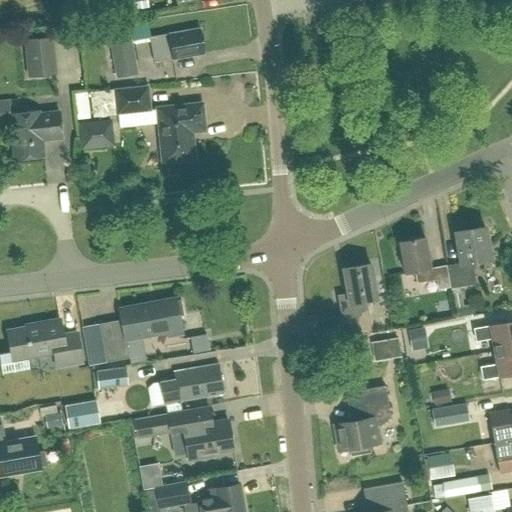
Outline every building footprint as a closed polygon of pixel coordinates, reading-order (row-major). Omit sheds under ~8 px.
[(134,21),(107,26),(110,41),(130,38),(131,41),(150,38),(147,20),(147,19),(134,21)] [(149,39),(152,57),(170,54),(171,59),(203,54),(199,30),(172,34),(173,35),(149,39)] [(58,74),(54,37),(26,40),(30,77),(58,74)] [(131,41),(130,38),(110,41),(115,77),(136,74),(131,41)] [(117,115),(153,111),(150,85),(114,89),(117,115)] [(9,100),(0,100),(0,113),(10,112),(9,100)] [(203,131),(201,106),(158,110),(163,163),(193,160),(191,142),(188,142),(187,132),(203,131)] [(62,139),(59,112),(39,114),(39,112),(9,115),(14,160),(43,157),(41,139),(47,138),(47,140),(62,139)] [(80,150),(114,147),(112,121),(77,124),(80,150)] [(460,263),(446,266),(450,287),(474,283),(471,263),(490,260),(484,227),(454,233),(460,263)] [(404,273),(414,272),(416,284),(436,280),(438,290),(449,287),(445,266),(430,268),(425,238),(399,243),(404,273)] [(340,316),(357,313),(355,304),(376,300),(370,265),(343,270),(347,294),(337,296),(340,316)] [(166,333),(167,338),(182,336),(179,317),(183,317),(181,301),(176,302),(175,299),(119,309),(121,321),(99,325),(106,364),(129,359),(126,341),(141,338),(166,333)] [(360,335),(357,319),(341,322),(344,338),(360,335)] [(26,359),(58,353),(60,367),(82,363),(76,333),(62,336),(59,320),(26,326),(27,328),(7,332),(10,347),(0,349),(0,367),(1,374),(28,369),(26,359)] [(475,342),(491,339),(493,353),(511,349),(511,323),(473,331),(475,342)] [(408,331),(412,350),(424,348),(420,329),(408,331)] [(141,338),(126,341),(129,359),(130,363),(145,361),(141,338)] [(396,339),(371,343),(374,358),(399,354),(396,339)] [(226,371),(258,368),(256,340),(224,343),(226,371)] [(511,349),(493,353),(495,366),(479,369),(481,380),(511,374),(511,349)] [(103,363),(101,351),(90,353),(92,365),(103,363)] [(165,405),(223,395),(218,365),(173,372),(175,381),(161,383),(165,405)] [(128,385),(126,367),(98,371),(100,389),(128,385)] [(379,444),(376,428),(390,417),(385,386),(352,391),(357,418),(355,421),(333,425),(338,451),(349,449),(350,456),(370,453),(368,446),(379,444)] [(432,393),(435,404),(446,402),(444,391),(432,393)] [(97,400),(65,405),(69,428),(100,423),(97,400)] [(469,420),(467,405),(432,411),(434,426),(469,420)] [(212,424),(209,406),(132,420),(136,438),(182,430),(188,461),(212,457),(212,454),(233,450),(228,421),(212,424)] [(509,411),(489,414),(494,444),(511,440),(511,415),(510,415),(509,411)] [(48,416),(50,427),(62,425),(60,414),(48,416)] [(0,476),(39,469),(39,467),(45,465),(42,452),(36,453),(34,438),(4,443),(1,426),(0,426),(0,476)] [(511,440),(494,444),(499,474),(511,471),(511,440)] [(427,458),(431,479),(450,475),(446,454),(427,458)] [(479,475),(451,480),(454,495),(482,491),(479,475)] [(159,476),(140,479),(142,489),(156,486),(161,486),(159,476)] [(161,486),(156,486),(156,488),(160,509),(165,508),(192,503),(188,481),(161,486)] [(405,511),(407,511),(402,482),(370,488),(374,511),(373,511),(405,511)] [(243,511),(238,484),(207,490),(208,496),(197,498),(199,511),(243,511)] [(443,497),(441,485),(433,486),(435,498),(443,497)] [(156,488),(143,490),(147,511),(165,511),(165,508),(160,509),(156,488)] [(493,511),(491,496),(468,500),(469,511),(493,511)]
